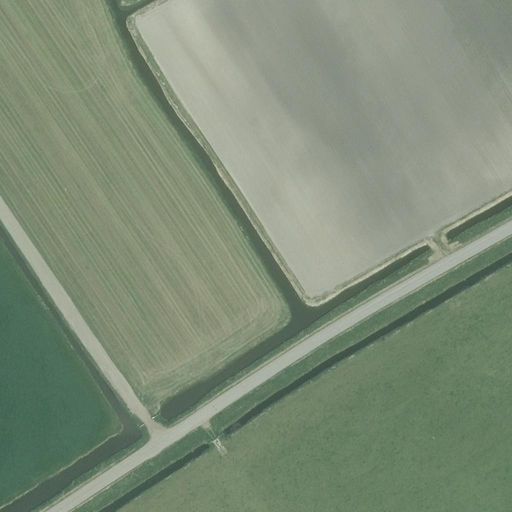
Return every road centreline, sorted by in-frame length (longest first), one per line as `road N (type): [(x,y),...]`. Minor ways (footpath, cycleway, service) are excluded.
road 1 (unclassified): [(57,511),(511,226)]
road 2 (track): [(0,218),(127,407),(160,442)]
